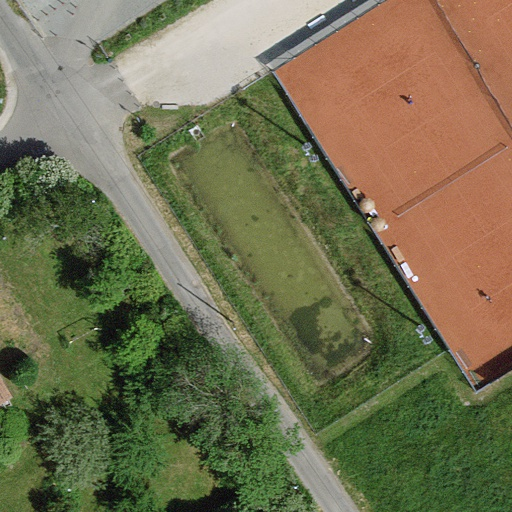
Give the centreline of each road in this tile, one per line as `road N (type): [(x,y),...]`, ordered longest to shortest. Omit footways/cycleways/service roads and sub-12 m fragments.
road 1 (unclassified): [(69,108),(341,511)]
road 2 (unclassified): [(0,9),(69,108)]
